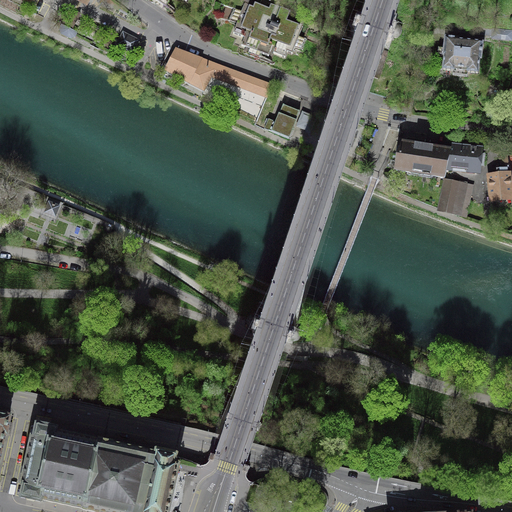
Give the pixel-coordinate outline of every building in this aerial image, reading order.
[(303,51),(309,34),(301,31),(303,27),(287,21),(290,11),(271,4),(269,9),(255,3),(255,4),(246,0),(242,11),(234,8),(229,21),(237,24),(233,34),(244,38),(241,46),(255,51),(268,57),(273,46),(276,47),(273,54),(285,58),(287,52),(292,54),(295,48),(303,51)] [(79,13),(67,16),(60,30),(61,34),(70,38),(74,37),(77,32),(71,30),(75,21),(80,13),(79,13)] [(492,36),(493,29),(448,24),(447,31),(492,36)] [(511,41),(511,37),(511,30),(493,29),(492,36),(492,39),(511,41)] [(130,38),(123,34),(118,44),(132,51),(137,41),(130,38)] [(432,68),(443,69),(443,70),(453,71),(453,75),(460,76),(467,77),(468,72),(478,73),(479,59),(481,60),(482,43),(458,41),(458,39),(445,38),(444,49),(441,48),(439,48),(438,53),(434,53),(432,68)] [(365,72),(377,76),(384,54),(360,45),(352,68),(365,72)] [(267,98),(272,84),(187,52),(177,49),(173,58),(167,70),(189,82),(189,81),(203,89),(210,76),(266,97),(267,98)] [(297,111),(283,105),(276,123),(268,119),(264,129),(269,131),(288,138),(299,111),(297,111)] [(303,114),(299,126),(310,130),(315,119),(309,117),(303,114)] [(400,141),(395,171),(445,178),(448,170),(452,150),(426,146),(400,141)] [(467,146),(452,144),(452,150),(448,170),(480,174),(484,148),(467,146)] [(490,175),(485,175),(488,205),(511,202),(511,189),(510,173),(507,173),(506,166),(508,166),(507,150),(492,152),(495,174),(490,175)] [(465,192),(467,184),(444,179),(437,208),(440,209),(452,212),(452,211),(460,213),(465,192)] [(49,203),(45,212),(55,216),(58,207),(49,203)] [(10,417),(0,415),(0,456),(1,453),(5,434),(6,434),(10,417)] [(36,425),(33,437),(31,436),(26,460),(20,484),(23,484),(21,496),(21,497),(25,498),(25,497),(36,500),(35,500),(40,501),(41,501),(41,500),(49,501),(53,502),(60,504),(64,505),(71,506),(75,507),(82,509),(83,509),(87,510),(94,511),(168,511),(169,510),(166,509),(168,500),(171,501),(172,496),(169,496),(170,491),(171,487),(174,488),(175,483),(172,482),(174,473),(177,474),(179,464),(175,462),(176,455),(176,454),(157,450),(157,451),(156,451),(156,452),(114,443),(114,442),(98,439),(56,430),(56,429),(56,428),(37,424),(36,425)]
